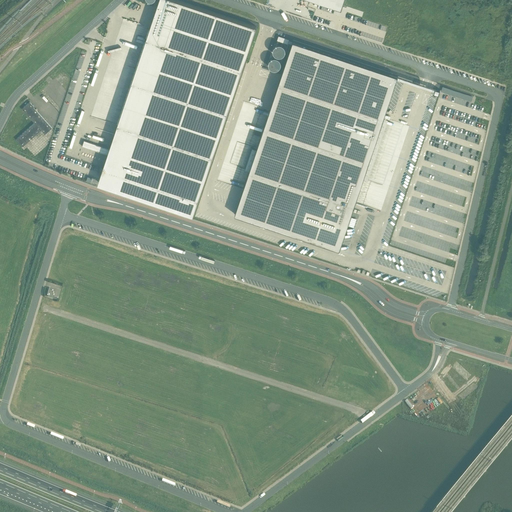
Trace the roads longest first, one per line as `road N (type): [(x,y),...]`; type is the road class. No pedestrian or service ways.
road 1 (unclassified): [(449,311),(498,100),(493,92),(217,0)]
road 2 (unclassified): [(60,214),(335,305),(405,392)]
road 3 (unclassified): [(370,418),(33,305)]
road 4 (tertiary): [(352,280),(119,203)]
road 5 (unclassified): [(2,414),(224,511)]
road 6 (unclassified): [(0,121),(18,91),(119,0)]
road 7 (unclassified): [(244,511),(345,437)]
